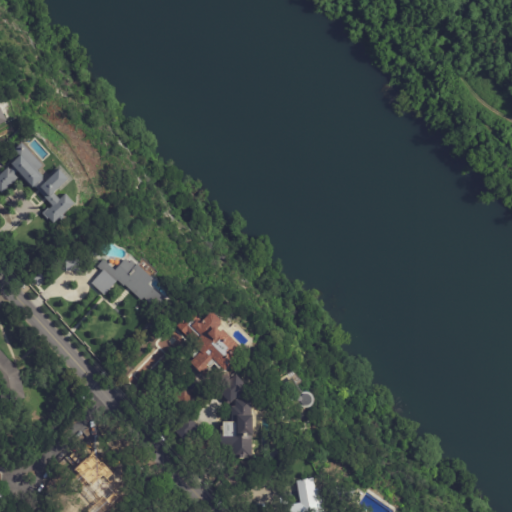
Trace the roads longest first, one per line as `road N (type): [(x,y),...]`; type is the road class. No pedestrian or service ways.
road 1 (tertiary): [(208,511),(0,282)]
road 2 (residential): [(105,399),(13,480)]
